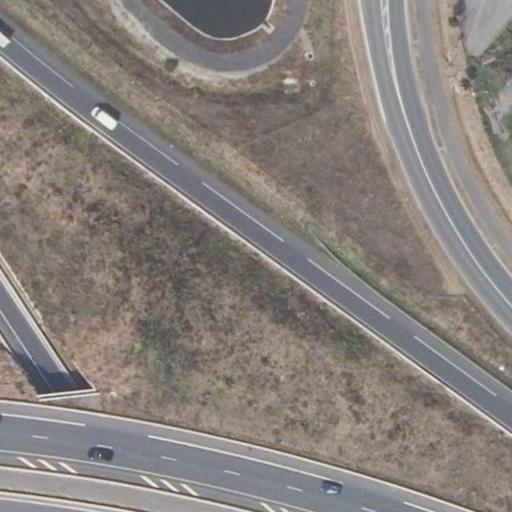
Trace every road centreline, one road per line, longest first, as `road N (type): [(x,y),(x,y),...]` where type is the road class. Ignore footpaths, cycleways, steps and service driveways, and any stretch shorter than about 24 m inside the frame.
road 1 (motorway): [(511,424),(127,145),(0,42)]
road 2 (trunk): [(343,511),(0,435)]
road 3 (primary): [(388,41),(413,142),(440,203),(511,304)]
road 4 (motorway): [(0,307),(144,511)]
